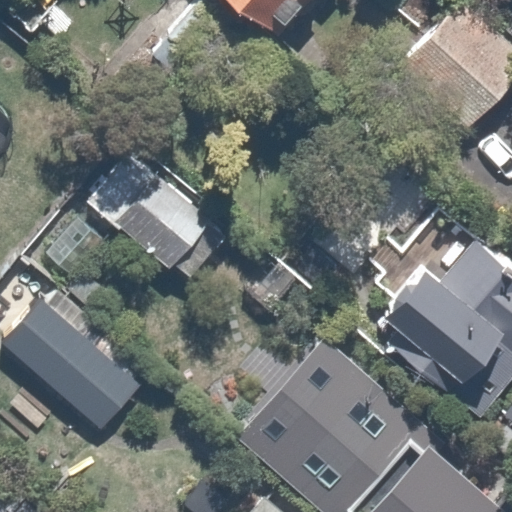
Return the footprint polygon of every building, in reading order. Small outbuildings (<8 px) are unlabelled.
[(0,0),(0,19),(35,52),(67,17),(48,0),(0,0)] [(249,0),(278,20),(293,0),(249,0)] [(511,66),(511,29),(470,0),(441,0),(409,47),(488,102),(511,66)] [(212,196),(131,130),(79,194),(160,260),(212,196)] [(511,413),(511,258),(376,151),(274,261),(463,419),(487,393),(511,413)] [(141,366),(44,276),(0,322),(0,336),(90,421),(141,366)] [(314,332),(232,413),(344,511),(493,511),(502,502),(314,332)] [(288,511),(257,486),(233,511),(288,511)]
